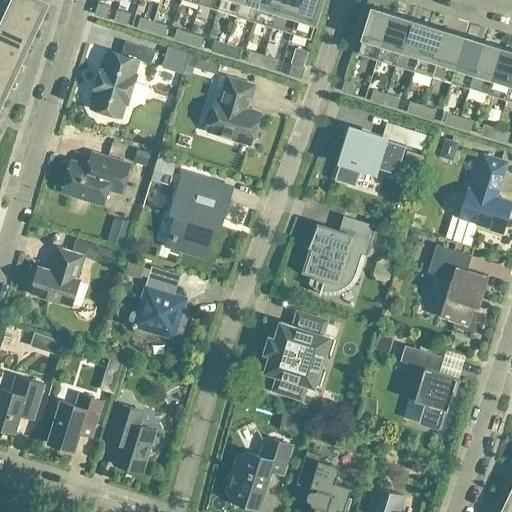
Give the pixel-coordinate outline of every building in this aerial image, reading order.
[(39,22),(47,3),(39,0),(11,0),(8,8),(39,22)] [(218,9),(220,0),(200,0),(199,3),(218,9)] [(236,15),(240,0),(220,0),(218,9),(236,15)] [(255,20),(260,0),(240,0),(236,15),(255,20)] [(273,26),(281,0),(260,0),(255,20),(273,26)] [(291,32),(301,0),(281,0),(273,26),(291,32)] [(310,38),(322,0),(301,0),(291,32),(310,38)] [(94,15),(106,18),(110,7),(98,3),(94,15)] [(377,58),(391,13),(372,7),(358,53),(377,58)] [(31,39),(39,22),(8,8),(0,25),(31,39)] [(113,21),(127,25),(131,13),(117,10),(113,21)] [(395,64),(409,19),(391,13),(377,58),(395,64)] [(136,28),(150,32),(153,22),(140,17),(136,28)] [(414,70),(428,25),(409,19),(395,64),(414,70)] [(153,22),(150,32),(163,36),(167,26),(153,22)] [(0,46),(23,56),(31,39),(0,25),(0,46)] [(432,76),(446,31),(428,25),(414,70),(432,76)] [(173,39),(187,43),(190,33),(176,29),(173,39)] [(451,81),(465,36),(446,31),(432,76),(451,81)] [(203,37),(190,33),(187,43),(200,47),(203,37)] [(469,87),(483,42),(465,36),(451,81),(469,87)] [(210,51),(224,55),(227,44),(213,40),(210,51)] [(136,74),(134,74),(139,60),(150,64),(154,50),(124,42),(120,55),(108,51),(104,64),(102,64),(92,94),(94,95),(90,108),(121,117),(125,104),(127,105),(136,74)] [(487,93),(501,48),(483,42),(469,87),(487,93)] [(240,48),(227,44),(224,55),(237,59),(240,48)] [(0,67),(15,74),(23,56),(0,46),(0,67)] [(165,59),(185,65),(188,53),(168,47),(165,59)] [(506,99),(511,78),(511,51),(501,48),(487,93),(506,99)] [(246,62),(260,67),(264,56),(250,51),(246,62)] [(277,60),(264,56),(260,67),(274,71),(277,60)] [(292,63),(288,75),(300,79),(304,67),(292,63)] [(0,88),(7,91),(15,74),(0,67),(0,88)] [(246,109),(253,86),(228,78),(220,101),(217,100),(216,105),(213,106),(211,108),(210,109),(209,110),(208,113),(207,115),(207,116),(207,118),(207,119),(207,122),(208,124),(208,125),(209,126),(208,131),(250,144),(259,113),(246,109)] [(345,80),(341,91),(353,95),(357,84),(345,80)] [(369,100),(383,105),(386,94),(373,90),(369,100)] [(443,106),(453,109),(458,93),(448,90),(443,106)] [(399,99),(386,94),(383,105),(396,109),(399,99)] [(177,99),(177,116),(202,117),(202,99),(177,99)] [(406,112),(419,116),(423,105),(409,101),(406,112)] [(424,106),(423,105),(419,116),(433,120),(436,110),(424,106)] [(456,128),(460,117),(446,113),(443,124),(456,128)] [(473,121),(460,117),(456,128),(470,132),(473,121)] [(479,135),(493,139),(496,129),(483,124),(479,135)] [(397,172),(405,145),(350,128),(349,129),(350,129),(334,180),(355,186),(361,166),(375,170),(376,166),(397,172)] [(510,133),(496,129),(493,139),(506,143),(510,133)] [(421,149),(425,135),(425,134),(410,130),(405,145),(421,149)] [(446,141),(441,157),(449,159),(454,157),(457,144),(446,141)] [(140,152),(136,164),(147,167),(150,155),(140,152)] [(120,195),(125,179),(129,165),(91,153),(86,166),(71,162),(62,191),(102,204),(106,190),(120,195)] [(511,202),(496,197),(507,162),(484,154),(473,190),(468,189),(464,202),(461,203),(459,210),(461,213),(453,238),(471,243),(478,223),(485,225),(484,228),(502,233),(511,202)] [(219,227),(227,202),(231,188),(183,173),(171,212),(180,215),(170,246),(191,252),(192,250),(206,254),(215,226),(219,227)] [(355,273),(361,254),(366,256),(376,226),(343,216),(338,231),(319,225),(319,224),(317,224),(308,247),(309,247),(311,247),(304,271),(312,273),(309,283),(311,285),(314,287),(317,289),(320,290),(319,294),(320,294),(321,290),(325,291),(328,292),(332,291),(334,291),(337,290),(340,289),(341,288),(345,286),(347,285),(349,283),(350,282),(352,279),(353,278),(354,276),(355,273)] [(120,248),(123,224),(110,223),(107,246),(120,248)] [(417,238),(419,232),(411,230),(408,239),(414,240),(417,238)] [(30,293),(71,306),(79,279),(77,278),(84,256),(94,259),(98,246),(76,239),(72,252),(57,247),(50,270),(39,266),(30,293)] [(482,298),(488,278),(467,271),(471,255),(436,244),(427,272),(451,280),(440,316),(454,320),(453,326),(475,333),(476,332),(474,331),(475,312),(473,312),(477,296),(482,298)] [(129,260),(125,274),(139,278),(143,264),(129,260)] [(389,288),(395,269),(377,263),(371,283),(389,288)] [(182,307),(185,299),(174,296),(181,275),(152,266),(145,288),(146,288),(140,308),(131,313),(129,319),(137,333),(142,335),(151,331),(173,337),(173,335),(180,337),(189,310),(182,307)] [(432,315),(437,280),(427,278),(422,314),(432,315)] [(315,389),(331,336),(322,334),(326,321),(296,311),(291,325),(280,322),(275,337),(268,335),(262,354),(269,357),(264,372),(275,375),(270,389),(302,399),(306,387),(315,389)] [(379,334),(374,350),(387,354),(392,338),(379,334)] [(60,357),(64,343),(54,341),(50,354),(60,357)] [(447,411),(457,377),(439,372),(443,357),(405,345),(400,361),(424,369),(414,400),(424,403),(418,422),(439,429),(445,410),(447,411)] [(33,419),(43,384),(16,376),(11,392),(0,388),(0,427),(14,432),(19,415),(33,419)] [(92,437),(102,401),(79,394),(76,405),(60,400),(47,442),(74,451),(80,433),(92,437)] [(149,447),(154,431),(141,427),(139,422),(142,411),(118,404),(107,441),(120,445),(114,463),(141,471),(146,455),(151,452),(149,447)] [(358,421),(374,425),(378,411),(362,407),(358,421)] [(258,508),(270,470),(282,474),(291,445),(273,439),(264,444),(260,456),(246,451),(237,456),(227,491),(235,506),(241,503),(258,508)] [(344,511),(352,487),(335,482),(337,476),(338,475),(338,474),(338,473),(339,472),(339,471),(338,470),(338,468),(337,467),(336,466),(334,465),(333,464),(332,464),(331,464),(319,460),(321,455),(306,451),(291,499),(316,506),(313,511),(344,511)] [(437,481),(440,470),(429,467),(427,472),(430,479),(437,481)] [(398,511),(404,496),(375,487),(367,511),(368,511),(398,511)] [(511,511),(511,504),(506,502),(501,511),(511,511)]
